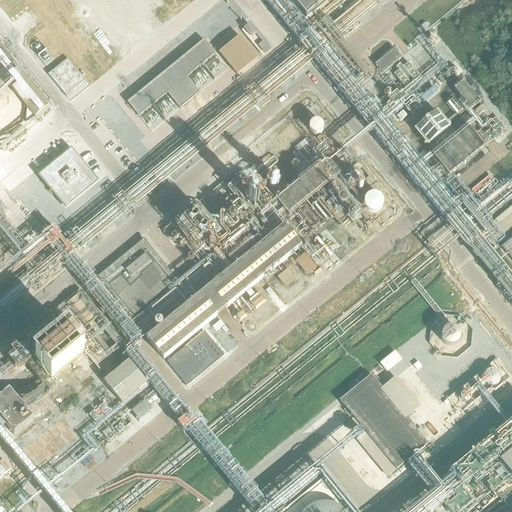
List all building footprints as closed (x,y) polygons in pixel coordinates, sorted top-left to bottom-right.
[(291,0),(292,1),(306,17),(306,18),(327,0),(291,0)] [(6,10),(7,12),(9,14),(12,15),(14,15),(17,13),(18,10),(17,6),(15,4),(11,3),(8,4),(7,7),(6,10)] [(238,76),(256,61),(258,59),(256,56),(240,37),(219,53),(220,53),(231,67),(238,76)] [(268,54),(274,48),(266,40),(260,46),(268,54)] [(204,41),(128,103),(139,117),(152,107),(167,94),(180,109),(200,94),(187,78),(202,66),(215,55),(204,41)] [(397,47),(377,62),(384,72),(404,56),(397,47)] [(48,75),(66,97),(86,81),(68,59),(48,75)] [(409,61),(405,66),(403,63),(393,73),(408,87),(422,73),(409,61)] [(26,107),(26,123),(36,122),(35,118),(49,107),(17,69),(4,80),(26,107)] [(416,129),(451,176),(489,148),(474,128),(483,121),(473,109),(484,101),(467,79),(454,89),(459,95),(448,103),(459,116),(468,109),(475,118),(458,131),(442,110),(416,129)] [(436,85),(422,97),(427,103),(440,91),(436,85)] [(328,123),(314,121),(313,133),(326,135),(328,123)] [(346,145),(354,143),(351,133),(343,136),(346,145)] [(91,180),(92,179),(87,173),(86,174),(85,172),(77,162),(72,156),(71,156),(69,157),(69,156),(63,161),(64,162),(62,163),(53,170),(53,169),(45,176),(46,176),(45,177),(47,178),(46,179),(51,185),(51,184),(53,186),(52,186),(66,202),(66,203),(68,201),(69,202),(75,197),(74,196),(75,195),(76,196),(92,182),(92,181),(91,180)] [(477,193),(495,180),(492,175),(474,189),(477,193)] [(389,209),(389,207),(389,205),(389,203),(387,200),(386,199),(384,197),(382,196),(378,195),(376,195),(374,196),(371,197),(369,198),(367,201),(366,203),(365,207),(365,210),(366,212),(368,215),(371,218),(374,219),(376,220),(379,220),(381,219),(383,218),(386,216),(387,214),(389,212),(389,209)] [(28,238),(43,226),(20,200),(6,213),(28,238)] [(261,292),(258,294),(253,287),(293,254),(298,260),(296,262),(293,259),(292,260),(295,264),(297,263),(308,277),(317,269),(305,254),(304,255),(299,250),(301,248),(284,227),(147,339),(164,360),(232,305),(239,314),(236,316),(242,322),(248,317),(244,312),(242,314),(241,312),(240,312),(233,303),(242,296),(248,304),(244,307),(249,313),(267,299),(261,292)] [(511,238),(501,247),(511,260),(511,238)] [(131,319),(178,281),(144,240),(98,277),(131,319)] [(300,279),(292,267),(280,276),(287,287),(300,279)] [(450,347),(454,346),(458,344),(460,340),(460,336),(459,332),(456,329),(451,328),(447,328),(443,332),(441,336),(442,340),(444,343),(447,346),(450,347)] [(79,334),(40,358),(58,387),(80,373),(80,372),(88,367),(91,372),(98,367),(94,360),(103,354),(89,330),(80,335),(79,334)] [(204,332),(167,363),(187,387),(199,377),(213,365),(224,356),(204,332)] [(109,333),(103,339),(108,345),(114,339),(109,333)] [(397,349),(381,362),(389,372),(405,359),(397,349)] [(133,360),(106,380),(125,404),(151,384),(133,360)] [(484,381),(486,384),(489,387),(493,387),(497,386),(499,383),(501,380),(500,376),(498,373),(495,371),(492,371),(488,372),(486,374),(484,377),(484,381)] [(374,373),(342,400),(380,446),(371,454),(375,459),(369,464),(376,473),(381,469),(389,478),(431,444),(409,418),(424,406),(399,376),(385,387),(374,373)] [(0,412),(20,436),(40,420),(15,391),(0,403),(0,412)] [(460,396),(461,399),(462,402),(465,403),(468,402),(470,399),(470,396),(468,394),(465,393),(462,394),(460,396)] [(147,400),(133,411),(140,421),(155,410),(147,400)] [(189,432),(197,424),(190,416),(182,424),(189,432)] [(0,478),(12,468),(4,459),(0,462),(0,478)]
